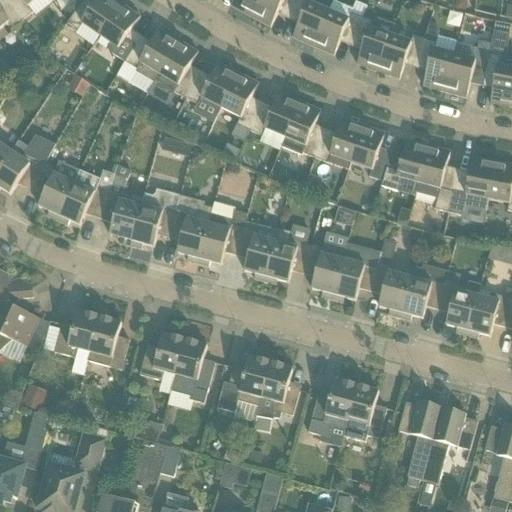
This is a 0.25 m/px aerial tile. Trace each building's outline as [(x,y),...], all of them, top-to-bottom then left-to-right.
[(33,14),(28,8),(38,0),(9,0),(7,2),(23,22),(33,14)] [(100,38),(122,6),(112,0),(98,0),(92,10),(82,3),(68,24),(78,32),(83,26),(100,38)] [(251,19),(260,0),(235,0),(231,8),(251,19)] [(280,11),(290,16),(298,0),(260,0),(251,19),(271,29),(280,11)] [(313,48),(329,13),(309,5),(311,0),(298,0),(290,16),(301,21),(293,39),(313,48)] [(0,30),(9,24),(14,30),(23,22),(7,2),(0,7),(0,30)] [(129,36),(140,19),(122,6),(100,38),(112,46),(110,48),(110,50),(111,52),(111,54),(113,56),(125,64),(139,43),(129,36)] [(342,39),(353,43),(362,19),(351,15),(348,22),(329,13),(313,48),(334,57),(342,39)] [(378,74),(391,38),(370,31),(373,23),(362,19),(353,43),(364,47),(357,66),(378,74)] [(434,51),(436,44),(437,38),(439,34),(436,25),(430,24),(426,35),(425,41),(417,65),(428,69),(423,88),(445,94),(455,57),(434,51)] [(159,76),(179,43),(160,32),(149,49),(139,43),(125,64),(155,83),(159,76)] [(491,46),(483,83),(494,85),(493,90),(490,105),(511,109),(511,60),(505,59),(510,36),(494,33),(491,46)] [(406,62),(417,65),(425,41),(413,37),(410,45),(391,38),(378,74),(399,81),(406,62)] [(188,72),(198,55),(179,43),(159,76),(155,83),(186,101),(199,78),(188,72)] [(455,57),(445,94),(467,100),(472,80),(483,83),(491,46),(480,43),(478,51),(458,45),(455,57)] [(221,110),(239,76),(219,66),(209,84),(199,78),(186,101),(199,107),(202,100),(221,110)] [(259,86),(239,76),(221,110),(241,120),(237,127),(250,133),(261,109),(250,104),(259,86)] [(91,88),(75,78),(68,90),(83,100),(91,88)] [(285,140),(300,104),(279,96),(272,114),(261,109),(250,133),(263,139),(266,131),(285,140)] [(285,140),(281,149),(301,157),(302,155),(315,160),(325,136),(313,132),(321,113),(300,104),(285,140)] [(325,136),(315,160),(349,173),(351,165),(364,129),(343,121),(336,140),(325,136)] [(390,159),(379,155),(385,136),(364,129),(351,165),(372,172),(369,179),(383,183),(390,159)] [(18,143),(11,154),(0,171),(0,191),(1,190),(10,197),(17,186),(31,192),(45,166),(55,147),(35,138),(28,149),(18,143)] [(0,171),(11,154),(2,148),(5,143),(0,139),(0,171)] [(193,155),(194,144),(167,141),(165,152),(193,155)] [(419,185),(429,148),(407,143),(402,162),(390,159),(383,183),(381,189),(395,193),(398,180),(419,185)] [(419,185),(417,194),(437,200),(434,211),(449,214),(457,177),(445,174),(451,154),(429,148),(419,185)] [(488,201),(495,164),(473,160),(469,179),(457,177),(449,214),(462,218),(464,208),(485,212),(488,201)] [(57,223),(81,172),(60,163),(57,171),(45,166),(31,192),(44,197),(39,209),(49,214),(47,219),(57,223)] [(511,167),(495,164),(488,201),(509,205),(507,213),(511,213),(511,167)] [(99,221),(118,168),(115,167),(112,176),(104,173),(101,181),(81,172),(57,223),(68,228),(70,223),(80,228),(86,216),(99,221)] [(131,249),(141,209),(130,206),(132,200),(123,197),(131,172),(118,168),(99,221),(113,225),(110,237),(121,240),(120,246),(131,249)] [(169,240),(180,198),(157,192),(156,195),(153,198),(145,197),(142,209),(141,209),(131,249),(142,251),(143,246),(154,249),(157,237),(169,240)] [(198,266),(212,216),(211,216),(213,210),(204,208),(205,204),(180,198),(169,240),(181,243),(177,255),(188,258),(187,264),(198,266)] [(225,255),(236,258),(245,224),(247,216),(235,213),(233,222),(212,216),(198,266),(209,269),(210,264),(221,267),(225,255)] [(245,224),(236,258),(248,261),(245,273),(256,276),(254,282),(265,284),(279,233),(245,224)] [(279,233),(265,284),(276,287),(277,282),(289,285),(292,273),(304,276),(311,248),(289,241),(291,235),(279,232),(279,233)] [(311,248),(304,276),(315,279),(312,291),(323,294),(322,300),(332,302),(343,262),(346,250),(324,244),(323,251),(311,248)] [(371,294),(378,266),(351,258),(349,264),(343,262),(332,302),(343,305),(345,300),(356,303),(359,291),(371,294)] [(378,266),(371,294),(382,297),(379,309),(390,312),(389,317),(400,320),(410,280),(399,277),(401,272),(390,269),(378,266)] [(438,312),(448,274),(424,267),(422,272),(414,270),(411,281),(410,280),(400,320),(410,323),(412,318),(423,321),(426,309),(438,312)] [(0,306),(11,283),(8,275),(0,271),(0,306)] [(479,292),(480,293),(482,287),(470,284),(468,289),(457,287),(460,277),(448,274),(438,312),(449,315),(446,327),(457,330),(456,335),(467,338),(479,292)] [(19,280),(11,283),(0,306),(0,354),(13,343),(27,349),(39,321),(17,311),(16,301),(33,299),(32,287),(19,280)] [(505,330),(511,304),(511,301),(480,293),(479,292),(478,298),(467,338),(478,341),(479,336),(490,339),(494,327),(505,330)] [(90,354),(100,319),(78,313),(73,332),(61,329),(54,354),(76,360),(79,351),(90,354)] [(122,325),(100,319),(90,354),(88,363),(90,363),(89,366),(109,371),(109,369),(125,373),(126,367),(123,366),(129,347),(117,344),(122,325)] [(176,377),(185,342),(163,336),(158,355),(147,352),(140,377),(162,383),(164,374),(176,377)] [(207,348),(185,342),(176,377),(176,378),(172,393),(192,399),(191,402),(205,405),(214,370),(202,367),(207,348)] [(259,409),(271,365),(249,359),(244,378),(233,375),(229,387),(224,385),(217,410),(235,415),(238,404),(259,409)] [(293,371),(271,365),(259,409),(257,418),(258,418),(258,420),(274,422),(274,419),(280,421),(281,415),(293,418),(295,412),(300,393),(288,390),(293,371)] [(345,432),(357,388),(335,382),(330,401),(318,398),(308,435),(330,441),(334,429),(345,432)] [(29,387),(21,407),(38,414),(47,395),(29,387)] [(379,394),(357,388),(345,432),(343,439),(365,445),(367,438),(379,441),(386,416),(374,413),(379,394)] [(423,484),(442,410),(419,404),(417,408),(406,405),(398,434),(418,439),(407,479),(423,484)] [(466,417),(442,410),(423,484),(438,488),(449,447),(470,453),(478,424),(465,420),(466,417)] [(35,415),(25,449),(42,454),(51,419),(35,415)] [(509,505),(511,493),(511,428),(504,427),(503,432),(491,428),(485,453),(496,456),(496,458),(504,460),(493,500),(509,505)] [(48,477),(45,476),(42,489),(45,490),(40,511),(43,511),(42,511),(74,511),(83,478),(82,477),(84,470),(99,474),(107,443),(84,436),(76,467),(77,468),(75,475),(51,469),(48,477)] [(138,511),(139,509),(151,511),(160,476),(168,449),(144,442),(141,454),(143,460),(144,465),(144,471),(142,479),(139,486),(137,489),(135,492),(133,495),(130,497),(126,498),(121,499),(117,499),(112,499),(112,500),(105,498),(101,511),(138,511)] [(181,453),(168,449),(160,476),(174,480),(181,453)] [(12,507),(14,501),(17,501),(26,468),(0,460),(0,507),(4,509),(5,506),(12,507)] [(251,471),(237,468),(232,487),(246,491),(251,471)] [(256,511),(275,511),(284,480),(267,476),(256,511)] [(168,495),(165,506),(163,511),(187,511),(186,511),(189,501),(168,495)]
